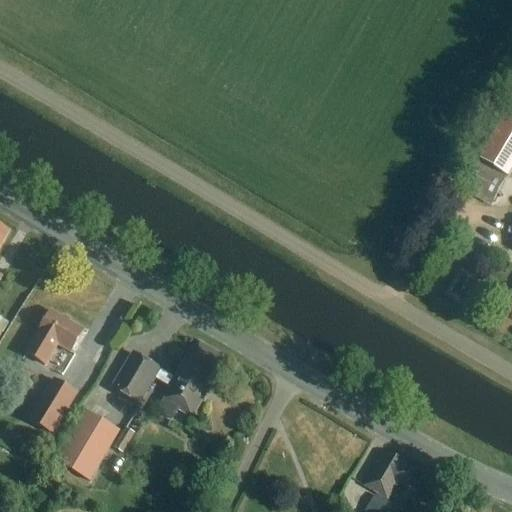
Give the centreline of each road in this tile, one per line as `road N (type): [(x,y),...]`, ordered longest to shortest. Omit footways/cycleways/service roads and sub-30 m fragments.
road 1 (unclassified): [(511,375),(0,66)]
road 2 (secondary): [(511,497),(380,430),(0,198)]
road 3 (unknown): [(281,368),(220,511)]
